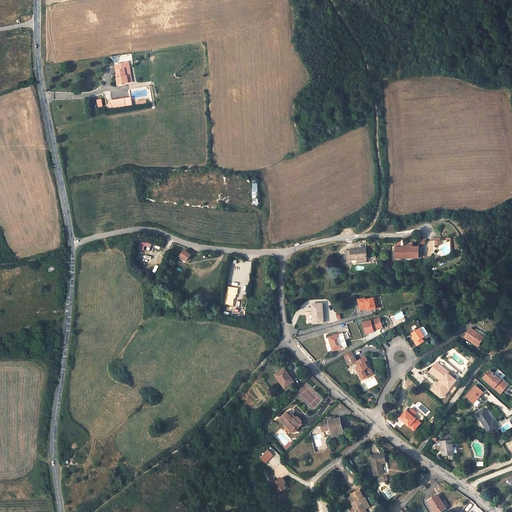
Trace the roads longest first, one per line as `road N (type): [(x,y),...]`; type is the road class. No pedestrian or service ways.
road 1 (unclassified): [(59,511),(51,459),(70,246)]
road 2 (track): [(330,0),(361,47),(378,118),(381,181),(364,237)]
road 3 (unclassified): [(70,246),(39,77),(36,0)]
road 4 (residential): [(280,251),(200,246),(136,229),(70,246)]
road 5 (residential): [(370,420),(286,337),(280,251)]
road 6 (residential): [(425,233),(280,251)]
